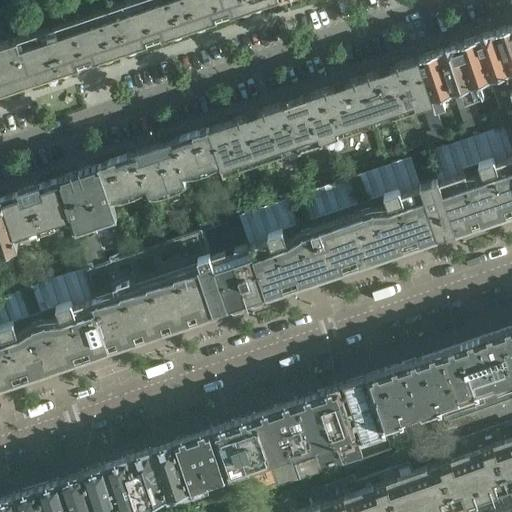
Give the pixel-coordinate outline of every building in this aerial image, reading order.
[(0,90),(265,0),(123,0),(102,8),(98,0),(85,0),(27,20),(31,31),(0,41),(0,90)] [(511,23),(494,29),(506,69),(511,67),(511,23)] [(506,69),(494,29),(475,36),(489,75),(506,69)] [(489,75),(475,36),(456,43),(474,93),(481,90),(483,90),(479,79),(489,75)] [(474,93),(456,43),(437,49),(449,89),(462,85),(466,96),(474,93)] [(449,89),(437,49),(418,56),(433,100),(435,106),(445,103),(442,92),(449,89)] [(433,100),(418,56),(363,74),(378,118),(433,100)] [(378,118),(363,74),(307,93),(322,137),(378,118)] [(511,99),(511,81),(511,79),(492,86),(498,104),(506,101),(511,99)] [(484,98),(481,90),(474,93),(476,101),(484,98)] [(323,139),(322,137),(307,93),(283,101),(298,145),(298,147),(320,140),(323,139)] [(298,145),(283,101),(207,126),(219,160),(223,172),(226,171),(226,169),(298,145)] [(511,120),(511,119),(506,101),(498,104),(504,123),(511,120)] [(511,208),(511,145),(505,125),(430,149),(455,228),(511,208)] [(183,171),(219,160),(207,126),(98,163),(110,196),(146,184),(149,191),(185,179),(183,171)] [(455,228),(430,149),(428,140),(407,147),(410,156),(436,234),(455,228)] [(436,234),(410,156),(239,215),(265,292),(436,234)] [(116,213),(110,196),(98,163),(57,177),(69,214),(83,257),(100,252),(90,221),(116,213)] [(69,214),(57,177),(0,196),(12,234),(69,214)] [(0,251),(17,246),(12,234),(0,196),(0,251)] [(265,292),(239,215),(237,209),(199,222),(201,228),(227,305),(265,292)] [(0,382),(227,305),(201,228),(0,296),(0,382)] [(511,323),(422,355),(440,407),(445,419),(511,396),(511,323)] [(440,407),(422,355),(403,361),(421,413),(440,407)] [(421,413),(403,361),(385,368),(402,419),(421,413)] [(402,419),(385,368),(366,374),(384,426),(402,419)] [(384,426),(366,374),(339,383),(356,431),(360,444),(387,435),(384,426)] [(356,431),(339,383),(317,390),(335,438),(356,431)] [(335,438),(317,390),(296,398),(314,446),(335,438)] [(434,511),(511,484),(511,396),(445,419),(443,420),(444,426),(439,428),(444,442),(449,456),(412,469),(427,511),(434,511)] [(324,471),(314,446),(296,398),(275,405),(293,453),(302,479),(324,471)] [(293,453),(275,405),(254,412),(271,460),(293,453)] [(271,460),(254,412),(232,419),(255,484),(277,477),(271,460)] [(255,484),(232,419),(211,426),(234,492),(255,484)] [(235,494),(234,492),(211,426),(172,439),(190,488),(197,507),(235,494)] [(190,488),(172,439),(150,446),(167,496),(190,488)] [(172,511),(167,496),(150,446),(127,454),(144,503),(146,511),(172,511)] [(144,503),(127,454),(104,462),(122,511),(144,503)] [(427,511),(412,469),(409,460),(356,478),(367,511),(427,511)] [(117,511),(122,511),(104,462),(83,469),(98,511),(117,511)] [(98,511),(83,469),(59,477),(71,511),(98,511)] [(367,511),(356,478),(354,472),(326,482),(331,498),(305,507),(306,511),(367,511)] [(71,511),(59,477),(0,497),(0,511),(71,511)] [(306,511),(305,507),(290,511),(277,511),(273,501),(246,511),(306,511)]
